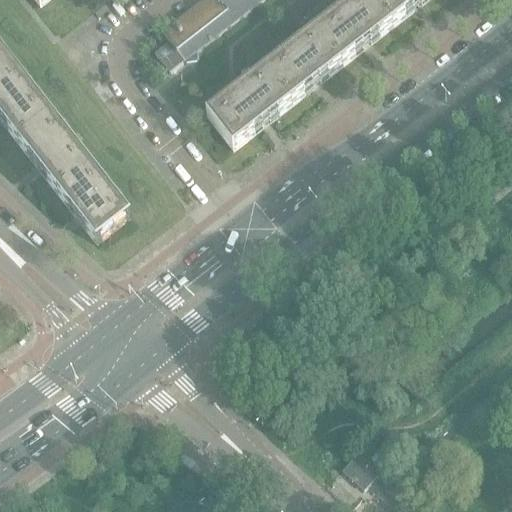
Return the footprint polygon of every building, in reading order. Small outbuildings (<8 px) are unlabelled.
[(32,0),(40,10),(52,0),(32,0)] [(235,26),(214,0),(209,0),(163,36),(162,35),(161,36),(169,48),(184,66),(184,67),(185,67),(198,64),(196,56),(235,26)] [(268,0),(214,0),(235,26),(268,0)] [(342,70),(393,30),(369,0),(361,0),(315,36),(342,70)] [(369,0),(393,30),(431,0),(369,0)] [(292,109),(342,70),(315,36),(265,75),(292,109)] [(184,66),(169,48),(155,59),(169,77),(184,66)] [(0,80),(13,70),(0,53),(0,80)] [(52,120),(42,107),(13,70),(0,80),(0,123),(18,147),(52,120)] [(233,154),(292,109),(265,75),(207,120),(233,154)] [(91,171),(81,158),(52,120),(18,147),(58,197),(91,171)] [(131,222),(120,208),(91,171),(58,197),(74,218),(80,226),(97,248),(131,222)] [(367,491),(381,475),(382,474),(384,475),(388,471),(390,471),(394,468),(371,447),(345,476),(364,493),(367,491)] [(388,475),(377,488),(400,509),(411,496),(388,475)]
